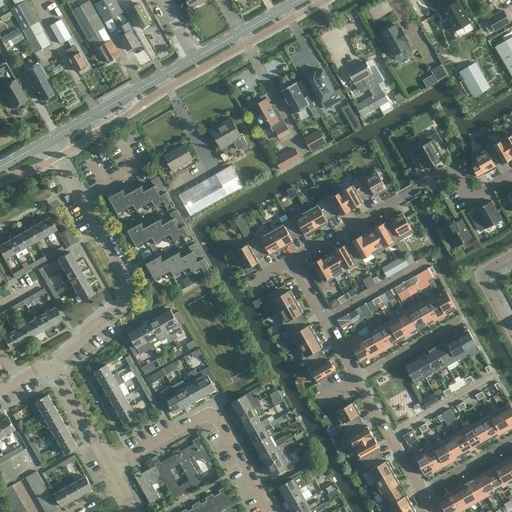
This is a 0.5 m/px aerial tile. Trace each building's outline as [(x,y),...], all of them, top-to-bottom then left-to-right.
[(123,12),(116,0),(103,0),(95,5),(105,22),(123,12)] [(206,0),(186,0),(191,8),(206,0)] [(23,30),(37,22),(25,1),(11,9),(23,30)] [(119,57),(110,40),(105,43),(98,31),(104,28),(89,1),(72,11),(89,42),(92,41),(97,49),(98,49),(102,55),(104,54),(109,63),(119,57)] [(458,1),(443,9),(455,31),(470,22),(458,1)] [(141,28),(151,23),(140,4),(130,9),(141,28)] [(487,19),(488,20),(494,31),(510,23),(503,10),(487,19)] [(61,44),(72,38),(62,20),(50,26),(61,44)] [(37,22),(23,30),(35,52),(50,44),(37,22)] [(127,51),(130,49),(130,50),(135,48),(134,47),(139,44),(131,30),(133,30),(129,22),(116,30),(120,36),(119,36),(127,51)] [(396,24),(382,32),(394,55),(408,47),(405,41),(407,39),(402,29),(399,30),(396,24)] [(7,49),(25,39),(18,28),(0,38),(7,49)] [(511,36),(495,46),(511,75),(511,36)] [(27,39),(21,42),(24,49),(30,45),(27,39)] [(82,69),(83,68),(87,66),(76,45),(65,51),(76,72),(79,70),(80,70),(82,69)] [(470,57),(485,52),(484,48),(469,53),(470,57)] [(459,72),(474,97),(507,78),(492,52),(459,72)] [(357,67),(373,96),(382,91),(378,85),(384,82),(375,67),(371,70),(366,61),(357,67)] [(448,75),(442,64),(431,71),(433,74),(437,81),(448,75)] [(369,89),(373,96),(357,67),(348,72),(355,84),(359,81),(365,91),(369,89)] [(308,76),(307,76),(307,77),(312,86),(313,88),(315,91),(316,93),(321,102),(322,103),(325,109),(345,97),(340,89),(335,92),(331,84),(330,82),(330,83),(328,79),(329,79),(328,77),(327,77),(323,70),(323,69),(322,70),(317,73),(316,72),(316,71),(315,72),(308,76)] [(39,71),(29,77),(42,100),(52,94),(39,71)] [(12,108),(26,100),(15,80),(1,88),(0,85),(0,94),(3,93),(12,108)] [(308,106),(313,103),(309,95),(304,98),(296,83),(296,82),(280,91),(281,92),(281,91),(292,110),(291,110),(291,111),(306,103),(308,106)] [(358,104),(364,115),(388,101),(382,91),(373,96),(358,104)] [(401,92),(394,96),(397,102),(404,98),(401,92)] [(267,99),(258,103),(258,102),(253,105),(253,106),(251,107),(257,117),(255,118),(259,125),(261,124),(264,129),(272,125),(280,139),(290,133),(277,110),(274,112),(267,99)] [(357,118),(350,122),(354,130),(359,127),(357,123),(359,122),(357,118)] [(221,149),(242,138),(231,119),(211,130),(221,149)] [(311,150),(332,139),(325,127),(305,138),(311,150)] [(511,155),(511,131),(502,137),(511,155)] [(437,132),(421,141),(434,165),(441,161),(440,160),(444,158),(443,156),(448,152),(437,132)] [(454,132),(445,138),(450,146),(459,141),(454,132)] [(502,164),(511,158),(511,155),(502,137),(485,147),(496,168),(496,167),(495,165),(501,162),(502,164)] [(428,168),(434,165),(421,141),(410,147),(413,151),(407,154),(417,172),(423,168),(423,169),(427,167),(428,168)] [(172,171),(193,159),(184,144),(164,156),(172,171)] [(485,174),(489,171),(496,168),(485,147),(473,154),(475,157),(473,158),(476,164),(472,166),(478,177),(484,173),(485,174)] [(291,163),(287,156),(274,164),(278,171),(291,163)] [(348,161),(342,164),(345,169),(351,166),(348,161)] [(191,216),(244,186),(231,165),(179,195),(191,216)] [(375,196),(380,193),(387,189),(376,169),(358,179),(368,197),(374,194),(375,196)] [(107,198),(116,214),(127,208),(130,213),(146,204),(149,209),(162,201),(168,210),(175,206),(158,177),(150,181),(153,186),(142,193),(139,187),(126,194),(123,196),(120,191),(107,198)] [(363,203),(362,201),(368,197),(358,179),(351,183),(352,185),(342,191),(341,189),(340,189),(352,209),(363,203)] [(315,186),(309,190),(313,197),(319,193),(315,186)] [(341,216),(345,213),(352,209),(340,189),(323,199),(333,217),(339,213),(341,216)] [(429,196),(423,199),(426,204),(432,201),(429,196)] [(306,209),(317,229),(328,222),(327,220),(333,217),(323,199),(316,203),(317,205),(307,211),(306,208),(306,209)] [(486,229),(502,219),(492,201),(475,210),(486,229)] [(139,224),(137,225),(126,231),(135,247),(146,241),(149,246),(164,237),(167,243),(181,234),(186,243),(194,239),(191,234),(186,226),(177,209),(169,214),(172,219),(161,226),(158,220),(142,229),(139,224)] [(306,235),(317,229),(306,209),(288,219),(298,237),(304,233),(306,235)] [(402,212),(395,216),(391,219),(392,221),(386,224),(396,242),(414,233),(402,212)] [(240,215),(237,217),(238,226),(243,235),(249,232),(240,215)] [(263,215),(259,217),(263,224),(267,222),(263,215)] [(39,223),(46,236),(57,230),(49,217),(39,223)] [(272,230),(282,249),(294,242),(292,240),(298,237),(288,219),(281,222),(283,225),(272,230)] [(450,225),(449,226),(445,228),(456,247),(472,238),(461,219),(456,222),(456,221),(450,224),(450,225)] [(385,222),(374,228),(385,249),(396,242),(386,224),(385,222)] [(28,229),(35,242),(46,236),(39,223),(28,229)] [(374,228),(367,232),(362,235),(374,255),(385,249),(374,228)] [(18,235),(25,248),(35,242),(28,229),(18,235)] [(271,255),(282,249),(272,230),(261,236),(260,234),(253,238),(264,256),(270,253),(271,255)] [(20,250),(23,255),(28,253),(18,235),(7,241),(15,254),(20,250)] [(374,255),(362,235),(351,241),(353,243),(363,261),(364,261),(362,259),(373,253),(374,255)] [(259,262),(258,260),(264,256),(253,238),(236,249),(237,252),(235,253),(239,259),(241,258),(247,269),(259,262)] [(10,256),(13,261),(17,258),(7,241),(0,245),(0,252),(4,260),(10,256)] [(158,257),(156,258),(145,264),(154,280),(165,274),(168,279),(183,270),(186,276),(200,267),(205,277),(212,273),(209,267),(203,256),(195,243),(188,247),(191,252),(180,259),(176,253),(161,262),(158,257)] [(346,244),(341,247),(334,251),(346,271),(363,261),(353,243),(347,247),(346,244)] [(64,250),(62,246),(54,250),(57,254),(64,250)] [(334,251),(330,253),(323,257),(335,277),(346,271),(334,251)] [(51,252),(44,256),(46,260),(53,256),(51,252)] [(63,270),(75,262),(69,252),(56,259),(63,270)] [(392,262),(398,271),(409,265),(403,255),(392,262)] [(335,277),(323,257),(312,263),(323,284),(335,277)] [(409,265),(414,262),(411,257),(406,260),(409,265)] [(43,262),(41,258),(33,262),(36,266),(43,262)] [(69,280),(81,273),(75,262),(63,270),(69,280)] [(398,271),(392,262),(382,268),(387,277),(398,271)] [(33,268),(30,264),(23,268),(25,272),(33,268)] [(42,267),(38,270),(42,277),(46,275),(42,267)] [(15,278),(22,274),(20,270),(12,274),(15,278)] [(72,292),(87,283),(81,273),(69,280),(72,286),(70,288),(72,292)] [(375,284),(371,276),(366,279),(370,287),(370,288),(376,285),(375,284)] [(48,278),(44,280),(48,288),(52,285),(48,278)] [(93,294),(87,283),(72,292),(75,297),(77,295),(81,301),(93,294)] [(290,290),(288,291),(285,285),(285,284),(266,295),(271,302),(273,301),(278,311),(276,312),(277,312),(297,301),(290,290)] [(37,292),(39,296),(46,292),(44,288),(37,292)] [(50,291),(54,298),(58,296),(54,289),(50,291)] [(436,295),(447,314),(456,308),(446,290),(436,295)] [(28,302),(36,298),(33,294),(26,298),(28,302)] [(341,304),(344,302),(347,300),(344,295),(338,298),(341,304)] [(427,301),(437,319),(447,314),(436,295),(427,301)] [(257,298),(252,302),(255,308),(261,305),(260,304),(257,298)] [(60,299),(56,301),(60,309),(64,306),(60,299)] [(25,304),(23,300),(16,304),(18,308),(25,304)] [(303,312),(301,308),(297,301),(277,312),(286,330),(304,319),(301,314),(303,312)] [(417,306),(428,325),(437,319),(427,301),(417,306)] [(15,310),(13,306),(5,310),(8,314),(15,310)] [(408,311),(418,330),(428,325),(417,306),(408,311)] [(42,311),(44,313),(51,326),(62,320),(54,307),(49,310),(48,308),(42,311)] [(170,309),(160,315),(160,316),(174,340),(178,338),(176,334),(182,330),(180,325),(184,323),(178,312),(173,314),(170,309)] [(398,317),(409,335),(418,330),(408,311),(398,317)] [(33,319),(41,332),(51,326),(44,313),(33,319)] [(160,316),(157,317),(149,321),(160,340),(161,342),(167,338),(170,342),(174,340),(160,316)] [(389,322),(399,341),(409,335),(398,317),(389,322)] [(23,325),(30,338),(41,332),(33,319),(23,325)] [(316,336),(313,329),(310,324),(308,326),(304,319),(286,330),(290,337),(292,335),(298,346),(296,347),(316,336)] [(142,326),(139,327),(147,342),(152,350),(156,347),(154,344),(160,340),(149,321),(149,322),(148,321),(142,324),(142,326)] [(379,327),(390,346),(399,341),(389,322),(379,327)] [(13,331),(20,343),(30,338),(23,325),(13,331)] [(147,342),(139,327),(128,333),(131,339),(127,341),(135,356),(139,353),(137,348),(147,342)] [(370,333),(380,351),(390,346),(379,327),(370,333)] [(480,352),(467,329),(457,335),(470,358),(480,352)] [(0,334),(1,335),(9,350),(20,343),(13,331),(7,334),(6,331),(0,334)] [(360,338),(371,357),(380,351),(370,333),(360,338)] [(470,358),(457,335),(446,340),(457,359),(467,353),(469,358),(470,358)] [(323,347),(316,336),(296,347),(306,364),(324,354),(321,348),(323,347)] [(351,344),(361,362),(371,357),(360,338),(351,344)] [(457,359),(446,340),(436,346),(446,365),(457,359)] [(446,365),(436,346),(425,352),(436,371),(446,365)] [(179,349),(173,352),(176,357),(182,354),(179,349)] [(436,371),(425,352),(415,358),(425,377),(436,371)] [(336,371),(332,364),(330,359),(328,360),(324,354),(306,364),(316,382),(336,371)] [(187,355),(183,357),(187,364),(192,362),(187,355)] [(129,356),(125,358),(130,365),(134,363),(129,356)] [(161,357),(157,359),(161,365),(161,366),(167,362),(165,358),(161,357)] [(425,377),(415,358),(404,364),(415,383),(425,377)] [(95,371),(101,382),(113,375),(107,364),(95,371)] [(135,366),(131,368),(135,376),(140,373),(135,366)] [(168,366),(162,369),(166,375),(171,372),(168,366)] [(205,395),(208,394),(216,389),(212,383),(216,381),(209,367),(198,373),(195,369),(191,371),(205,395)] [(195,401),(205,395),(191,371),(187,373),(189,377),(183,381),(195,401)] [(155,373),(147,378),(151,384),(159,379),(155,373)] [(101,382),(107,392),(119,385),(113,375),(101,382)] [(137,379),(141,386),(146,384),(141,377),(137,379)] [(184,407),(187,406),(195,401),(183,381),(173,386),(184,407)] [(107,392),(112,403),(125,395),(119,385),(107,392)] [(174,413),(184,408),(184,407),(173,386),(162,392),(174,413)] [(147,397),(151,394),(147,387),(143,389),(147,397)] [(231,402),(237,413),(259,401),(256,397),(254,398),(250,392),(231,402)] [(54,406),(48,395),(36,402),(42,412),(54,406)] [(112,403),(118,413),(131,406),(125,395),(112,403)] [(275,401),(272,402),(274,406),(277,404),(283,401),(280,395),(274,398),(275,401)] [(431,405),(427,397),(422,400),(426,408),(431,405)] [(153,398),(149,400),(153,407),(158,405),(153,398)] [(237,413),(239,416),(243,424),(258,415),(262,413),(257,405),(260,403),(259,401),(237,413)] [(360,413),(358,409),(354,401),(336,412),(342,423),(340,424),(343,431),(362,420),(358,414),(360,413)] [(500,409),(511,427),(511,426),(511,407),(510,403),(500,409)] [(60,416),(54,406),(42,412),(48,423),(60,416)] [(124,424),(137,417),(131,406),(118,413),(124,424)] [(447,418),(444,420),(447,425),(450,423),(456,419),(450,409),(444,412),(444,413),(445,414),(447,418)] [(491,414),(501,433),(511,427),(500,409),(491,414)] [(21,419),(17,412),(13,414),(17,422),(21,419)] [(481,420),(492,438),(501,433),(491,414),(481,420)] [(243,424),(249,434),(274,420),(272,415),(267,418),(261,421),(258,415),(243,424)] [(66,426),(60,416),(48,423),(54,433),(66,426)] [(0,422),(0,426),(5,436),(16,430),(9,417),(0,422)] [(249,434),(251,437),(255,445),(271,435),(277,432),(274,426),(277,424),(274,420),(249,434)] [(353,448),(374,437),(367,425),(365,427),(362,420),(343,431),(353,448)] [(472,425),(483,444),(492,438),(481,420),(472,425)] [(23,423),(19,425),(23,432),(28,430),(23,423)] [(462,430),(473,449),(483,444),(472,425),(462,430)] [(72,437),(66,426),(54,433),(60,443),(72,437)] [(413,430),(406,434),(407,434),(410,439),(416,436),(413,430)] [(453,436),(464,454),(473,449),(462,430),(453,436)] [(301,432),(294,436),(296,441),(303,437),(301,432)] [(29,433),(25,436),(29,443),(34,441),(29,433)] [(255,445),(261,455),(276,447),(285,442),(289,439),(286,435),(275,441),(271,435),(255,445)] [(444,441),(454,460),(464,454),(453,436),(444,441)] [(78,447),(72,437),(60,443),(66,454),(78,447)] [(380,448),(374,437),(353,448),(363,466),(381,455),(378,449),(380,448)] [(434,446),(445,465),(454,460),(444,441),(434,446)] [(261,455),(263,458),(267,465),(287,454),(284,448),(287,446),(285,442),(276,447),(261,455)] [(195,443),(183,449),(184,451),(181,453),(181,451),(179,448),(173,452),(175,455),(180,464),(189,481),(193,487),(202,482),(189,459),(192,457),(196,461),(203,473),(216,465),(205,447),(200,450),(199,448),(198,449),(195,443)] [(39,451),(35,444),(31,446),(35,453),(39,451)] [(21,446),(14,450),(16,454),(23,450),(21,446)] [(425,452),(435,470),(445,465),(434,446),(425,452)] [(3,456),(5,460),(13,456),(10,452),(3,456)] [(415,457),(426,476),(435,470),(425,452),(415,457)] [(41,454),(37,457),(41,464),(45,462),(41,454)] [(267,465),(273,476),(288,467),(294,464),(288,454),(287,454),(267,465)] [(69,463),(76,459),(74,455),(67,459),(69,463)] [(179,487),(169,470),(180,464),(175,455),(164,461),(165,462),(162,464),(161,462),(159,460),(153,463),(155,466),(160,475),(174,498),(193,487),(189,481),(179,487)] [(393,472),(390,465),(387,460),(385,462),(381,455),(363,466),(367,472),(369,471),(375,482),(393,472)] [(59,470),(66,465),(64,461),(56,465),(59,470)] [(511,481),(511,473),(505,461),(495,466),(506,485),(511,481)] [(142,475),(141,473),(140,471),(134,474),(150,503),(159,498),(152,484),(155,482),(156,481),(157,479),(156,477),(160,475),(155,466),(144,472),(145,473),(142,475)] [(506,485),(495,466),(486,471),(496,490),(506,485)] [(55,471),(53,467),(46,471),(48,476),(55,471)] [(29,483),(40,477),(37,471),(26,478),(29,483)] [(496,490),(486,471),(476,477),(487,495),(496,490)] [(399,481),(393,472),(375,482),(381,492),(379,494),(383,500),(401,490),(397,484),(399,483),(398,482),(399,481)] [(279,487),(285,497),(306,485),(300,475),(279,487)] [(93,488),(91,485),(86,476),(75,482),(82,494),(93,488)] [(40,477),(29,483),(32,488),(43,482),(40,477)] [(487,495),(476,477),(467,482),(477,501),(487,495)] [(43,482),(32,488),(35,494),(46,487),(43,482)] [(82,494),(75,482),(65,488),(72,500),(82,494)] [(477,501),(467,482),(457,488),(468,506),(477,501)] [(1,492),(4,497),(15,491),(12,485),(1,492)] [(285,497),(287,500),(291,508),(306,499),(302,493),(308,490),(306,485),(285,497)] [(212,494),(221,509),(222,511),(228,507),(227,505),(234,501),(226,486),(221,489),(222,491),(214,496),(213,494),(212,494)] [(46,487),(35,494),(38,499),(49,492),(46,487)] [(72,500),(65,488),(54,494),(61,506),(72,500)] [(468,506),(457,488),(448,493),(458,511),(468,506)] [(337,490),(327,495),(330,499),(339,494),(337,490)] [(408,497),(407,497),(406,495),(404,496),(401,490),(383,500),(387,507),(389,506),(392,511),(403,511),(413,506),(408,497)] [(4,497),(7,502),(18,496),(15,491),(4,497)] [(49,492),(38,499),(41,504),(52,498),(49,492)] [(457,511),(458,511),(448,493),(438,498),(446,511),(457,511)] [(199,501),(204,511),(215,511),(221,509),(212,494),(207,497),(209,499),(201,504),(199,501)] [(18,496),(7,502),(10,507),(21,501),(18,496)] [(41,504),(44,509),(55,503),(52,498),(41,504)] [(309,505),(306,499),(291,508),(293,511),(307,511),(311,510),(320,505),(318,500),(309,505)] [(21,501),(10,507),(12,511),(14,511),(24,507),(21,501)] [(187,511),(204,511),(199,501),(194,504),(195,507),(187,511)] [(55,503),(44,509),(45,511),(51,511),(58,508),(55,503)] [(320,505),(311,510),(307,511),(318,511),(326,507),(324,503),(320,505)]
